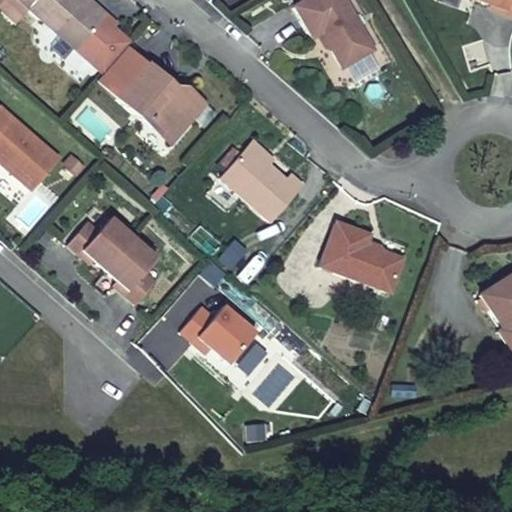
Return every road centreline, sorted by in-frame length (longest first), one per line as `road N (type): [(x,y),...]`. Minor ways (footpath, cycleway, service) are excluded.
road 1 (residential): [(434,180),(360,171),(171,0)]
road 2 (residential): [(0,256),(80,327),(99,392)]
